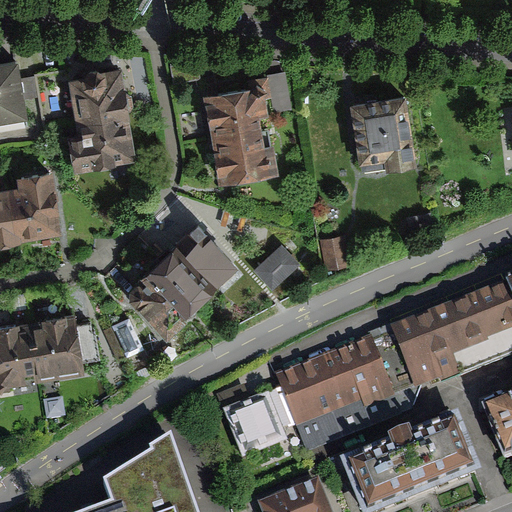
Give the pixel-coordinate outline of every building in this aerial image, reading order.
[(0,124),(22,122),(14,62),(0,63),(0,124)] [(80,77),(65,79),(72,134),(63,136),(67,167),(129,158),(126,132),(117,133),(115,119),(122,118),(115,63),(79,68),(80,77)] [(274,174),(269,142),(255,145),(250,116),(263,113),(259,84),(202,93),(216,183),(274,174)] [(401,95),(347,103),(358,174),(412,166),(401,95)] [(0,188),(0,245),(9,244),(8,238),(53,231),(44,172),(10,177),(12,186),(0,188)] [(227,267),(190,225),(161,251),(199,293),(227,267)] [(345,260),(339,234),(320,237),(325,264),(345,260)] [(274,290),(302,264),(283,244),(256,269),(274,290)] [(121,294),(160,338),(182,318),(177,313),(199,293),(161,251),(134,275),(138,279),(121,294)] [(511,278),(496,285),(511,325),(511,278)] [(511,325),(496,285),(385,329),(410,390),(452,374),(445,356),(511,327),(511,325)] [(75,318),(0,329),(0,391),(9,390),(8,383),(27,380),(26,371),(33,370),(35,378),(83,370),(75,318)] [(364,338),(273,374),(305,456),(396,421),(364,338)] [(236,460),(281,442),(262,394),(217,411),(236,460)] [(511,396),(483,408),(503,459),(511,455),(511,396)] [(341,462),(360,511),(386,511),(423,497),(482,474),(458,414),(341,462)] [(114,503),(95,509),(95,511),(199,511),(172,433),(148,448),(151,453),(105,481),(114,503)] [(258,511),(330,511),(319,482),(256,507),(258,511)]
